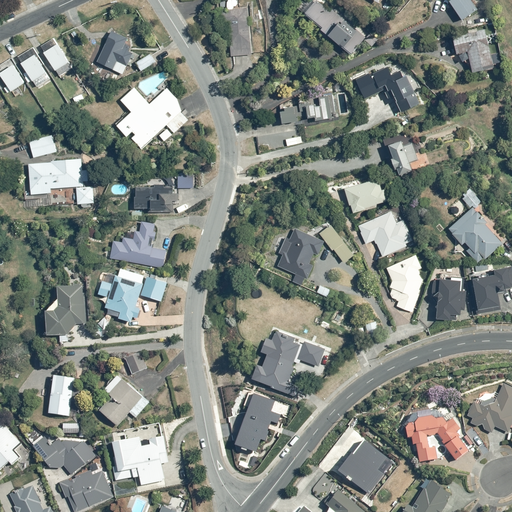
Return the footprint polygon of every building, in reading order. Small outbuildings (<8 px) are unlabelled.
[(363,36),(316,0),(314,0),(305,13),(322,26),(320,28),(351,52),(363,36)] [(471,0),(448,0),(461,20),(477,9),(471,0)] [(249,8),(223,9),(223,23),(229,23),(231,55),(251,54),(249,8)] [(129,36),(111,28),(97,61),(124,72),(127,64),(132,66),(137,55),(123,49),(129,36)] [(484,29),(453,36),(457,53),(467,51),(472,71),(499,65),(491,31),(485,33),(484,29)] [(58,41),(43,51),(56,71),(71,61),(58,41)] [(25,59),(21,61),(30,80),(45,72),(33,49),(23,55),(25,59)] [(152,52),(136,62),(140,69),(157,59),(152,52)] [(14,63),(0,71),(0,74),(10,90),(25,81),(14,63)] [(369,73),(356,79),(365,99),(384,90),(388,98),(394,96),(402,112),(421,103),(407,76),(404,77),(400,71),(392,75),(388,67),(370,75),(369,73)] [(133,86),(120,99),(130,110),(114,124),(126,137),(132,131),(134,134),(131,137),(142,150),(154,139),(153,137),(167,125),(174,132),(188,119),(182,113),(179,99),(167,87),(149,103),(133,86)] [(307,101),(280,104),(282,122),(300,120),(299,116),(301,116),(301,111),(306,111),(307,118),(315,117),(316,120),(333,118),(332,112),(337,111),(335,91),(319,93),(320,105),(315,106),(315,103),(307,104),(307,101)] [(173,133),(167,127),(159,135),(165,141),(173,133)] [(53,133),(28,140),(33,157),(57,151),(53,133)] [(400,138),(388,143),(393,157),(391,158),(394,168),(397,167),(400,174),(412,170),(409,161),(418,158),(412,141),(403,145),(400,138)] [(51,193),(51,187),(58,187),(59,196),(73,195),(73,185),(83,185),(82,158),(51,159),(51,162),(28,162),(29,193),(51,193)] [(193,172),(178,172),(178,188),(193,188),(193,172)] [(165,175),(153,175),(153,185),(165,185),(165,175)] [(382,175),(344,187),(352,212),(390,200),(382,175)] [(94,186),(74,187),(76,204),(95,203),(94,186)] [(470,186),(462,193),(465,195),(462,198),(470,207),(447,228),(461,243),(464,241),(469,246),(466,250),(477,262),(483,256),(485,258),(502,243),(483,223),(487,220),(474,206),(482,199),(470,186)] [(173,187),(136,187),(136,209),(167,209),(167,203),(173,203),(173,200),(180,200),(180,193),(173,193),(173,187)] [(392,210),(358,225),(366,243),(375,240),(382,257),(416,241),(406,218),(397,222),(392,210)] [(155,224),(142,222),(140,232),(134,231),(133,238),(123,237),(123,242),(112,240),(109,258),(164,267),(167,248),(150,245),(151,236),(156,237),(157,231),(154,231),(155,224)] [(332,223),(319,232),(331,250),(334,247),(345,262),(355,255),(332,223)] [(324,240),(293,227),(288,238),(284,237),(278,252),(282,253),(277,264),(295,272),(291,280),(301,284),(305,276),(307,277),(313,264),(309,262),(314,252),(318,254),(324,240)] [(416,254),(387,267),(392,280),(389,287),(393,288),(389,297),(399,301),(397,306),(413,313),(425,280),(420,270),(423,269),(416,254)] [(495,275),(472,280),(478,309),(500,304),(497,291),(505,289),(505,287),(511,285),(511,269),(511,263),(494,267),(495,275)] [(112,283),(101,280),(97,294),(106,297),(103,308),(120,313),(118,319),(131,323),(132,317),(138,318),(141,308),(134,306),(144,274),(120,267),(118,275),(115,274),(112,283)] [(167,282),(148,276),(142,295),(162,301),(167,282)] [(461,279),(438,278),(438,283),(432,282),(431,295),(437,295),(436,317),(450,318),(450,313),(461,313),(461,309),(465,309),(466,290),(461,290),(461,279)] [(57,298),(45,311),(46,336),(68,334),(73,325),(85,324),(83,285),(57,286),(57,298)] [(376,319),(365,320),(366,338),(377,337),(376,319)] [(300,344),(274,334),(262,365),(256,363),(250,379),(288,393),(293,382),(290,381),(296,364),(306,368),(310,356),(297,351),(300,344)] [(142,351),(126,358),(134,375),(150,368),(142,351)] [(151,402),(116,373),(102,390),(108,395),(97,408),(118,425),(129,412),(137,419),(151,402)] [(75,376),(53,374),(49,413),(71,416),(75,376)] [(480,405),(470,401),(465,415),(472,418),(470,423),(493,432),(495,426),(509,431),(511,422),(511,415),(511,414),(511,387),(501,383),(495,401),(483,397),(480,405)] [(444,413),(436,407),(429,409),(430,413),(412,417),(413,421),(403,423),(405,436),(412,435),(413,443),(416,443),(419,461),(436,458),(435,445),(428,445),(427,435),(437,433),(456,460),(470,451),(457,431),(460,429),(453,418),(448,422),(445,419),(444,413)] [(78,423),(63,423),(63,433),(78,433),(78,423)] [(0,474),(1,474),(0,473),(0,469),(8,461),(12,465),(22,456),(15,450),(23,443),(7,426),(4,429),(0,425),(0,474)] [(140,436),(127,438),(126,432),(111,435),(116,467),(114,467),(116,480),(139,477),(140,485),(158,482),(159,488),(166,487),(162,463),(167,462),(163,435),(149,437),(150,444),(142,445),(140,436)] [(47,434),(33,445),(50,468),(64,467),(70,474),(95,455),(79,435),(71,442),(65,435),(54,444),(47,434)] [(352,454),(339,471),(347,478),(347,479),(351,482),(351,481),(369,495),(394,463),(365,441),(355,455),(352,454)] [(90,470),(60,484),(73,511),(81,511),(115,496),(103,470),(92,475),(90,470)] [(441,511),(453,494),(429,480),(413,506),(407,503),(401,511),(441,511)] [(17,511),(53,511),(51,506),(44,509),(33,485),(10,496),(17,511)] [(366,511),(367,511),(338,490),(327,504),(330,506),(325,511),(366,511)]
